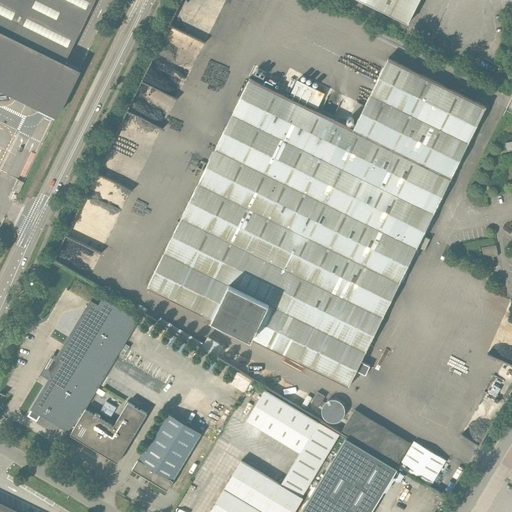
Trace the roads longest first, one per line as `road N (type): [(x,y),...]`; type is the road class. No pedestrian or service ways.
road 1 (unknown): [(492,466),(136,281),(138,251),(273,0)]
road 2 (tertiary): [(0,305),(150,0)]
road 3 (unknown): [(101,508),(186,378)]
road 4 (residential): [(106,511),(0,450)]
road 5 (unknown): [(191,511),(238,444),(273,457)]
